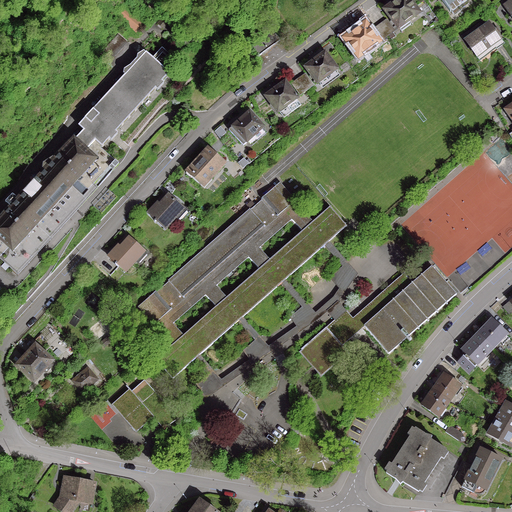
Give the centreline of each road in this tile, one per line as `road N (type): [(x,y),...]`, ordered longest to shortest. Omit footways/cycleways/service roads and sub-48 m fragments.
road 1 (residential): [(220,119),(13,343),(3,367),(5,402),(34,453)]
road 2 (residential): [(220,119),(162,121),(18,280),(0,284)]
road 3 (residential): [(511,275),(451,333),(393,407),(351,498)]
road 4 (residential): [(379,0),(220,119)]
road 5 (residential): [(180,479),(339,510)]
road 6 (residential): [(34,453),(180,479)]
